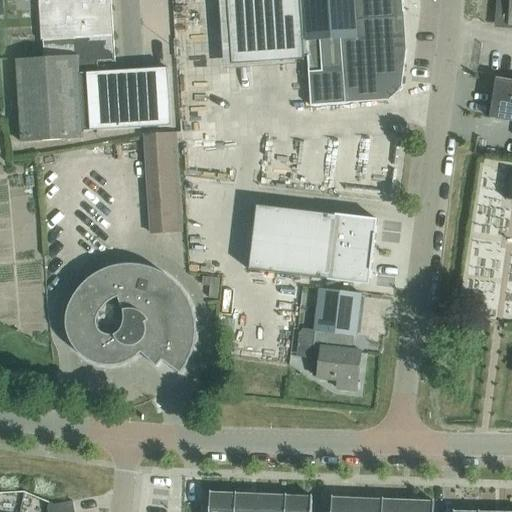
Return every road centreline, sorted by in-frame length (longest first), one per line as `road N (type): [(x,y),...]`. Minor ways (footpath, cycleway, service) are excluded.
road 1 (unclassified): [(400,443),(450,0)]
road 2 (tertiary): [(400,443),(128,434)]
road 3 (tertiary): [(128,434),(0,417)]
